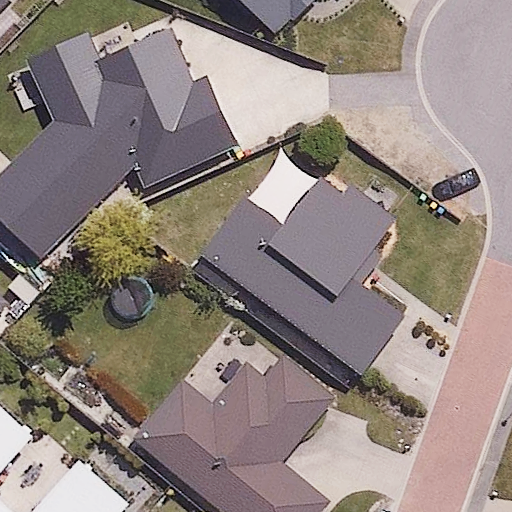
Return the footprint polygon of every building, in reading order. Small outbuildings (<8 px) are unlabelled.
[(251,0),(288,34),(319,0),(251,0)] [(0,205),(56,256),(136,167),(143,184),(237,148),(214,87),(202,92),(175,22),(99,51),(92,34),(35,56),(60,120),(0,185),(0,205)] [(328,182),(289,153),(212,256),(367,373),(417,306),(364,267),(401,218),(337,170),(328,182)] [(0,317),(10,308),(0,298),(0,317)] [(188,381),(138,442),(223,511),(321,511),(334,497),(290,461),(329,414),(256,354),(215,404),(188,381)] [(0,473),(38,430),(0,396),(0,511),(125,511),(133,503),(85,461),(39,511),(27,511),(0,488),(0,473)] [(511,511),(511,501),(481,497),(478,511),(511,511)]
